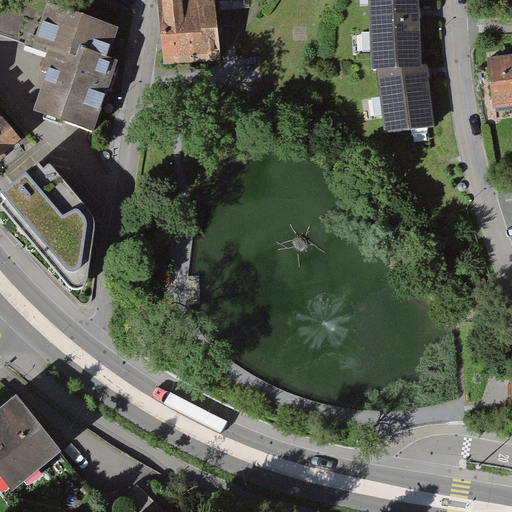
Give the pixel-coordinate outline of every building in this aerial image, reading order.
[(3,0),(0,0),(0,35),(26,44),(29,34),(37,37),(45,14),(3,0)] [(220,61),(214,0),(157,0),(163,66),(220,61)] [(368,0),(372,80),(376,80),(376,78),(421,72),(417,0),(368,0)] [(47,72),(32,114),(93,134),(117,63),(107,59),(118,29),(48,5),(45,14),(37,37),(29,34),(26,44),(48,51),(45,60),(42,71),(47,72)] [(511,62),(486,66),(493,116),(511,113),(511,62)] [(384,141),(434,135),(426,71),(421,72),(376,78),(376,80),(384,141)] [(0,127),(0,172),(1,172),(22,154),(0,127)] [(38,161),(1,195),(6,201),(0,206),(68,286),(76,290),(84,288),(88,282),(94,232),(95,222),(92,214),(50,163),(44,168),(38,161)] [(484,282),(467,288),(475,315),(493,309),(484,282)] [(0,494),(46,456),(0,401),(0,494)]
